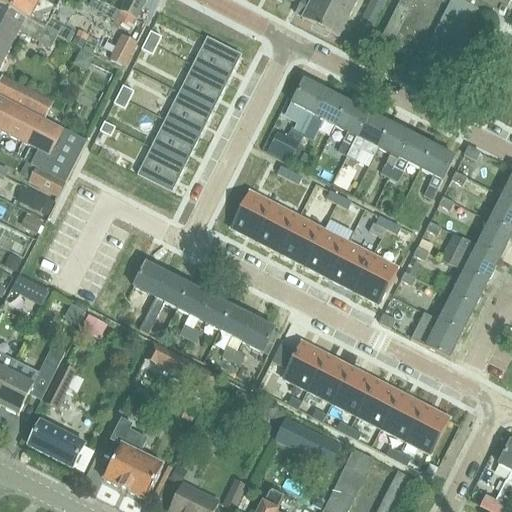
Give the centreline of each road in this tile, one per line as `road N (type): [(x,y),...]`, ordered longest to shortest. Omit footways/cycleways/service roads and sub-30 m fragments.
road 1 (residential): [(464,385),(196,247),(195,227),(285,41)]
road 2 (residential): [(511,157),(285,41)]
road 3 (residential): [(444,511),(500,402)]
